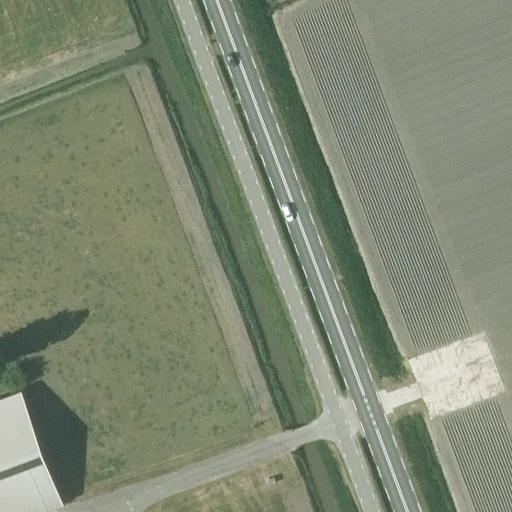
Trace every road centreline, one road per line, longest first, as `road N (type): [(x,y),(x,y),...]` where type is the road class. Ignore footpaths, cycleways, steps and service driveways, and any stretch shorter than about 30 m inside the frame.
road 1 (primary): [(412,511),(219,0)]
road 2 (unclassified): [(374,511),(183,0)]
